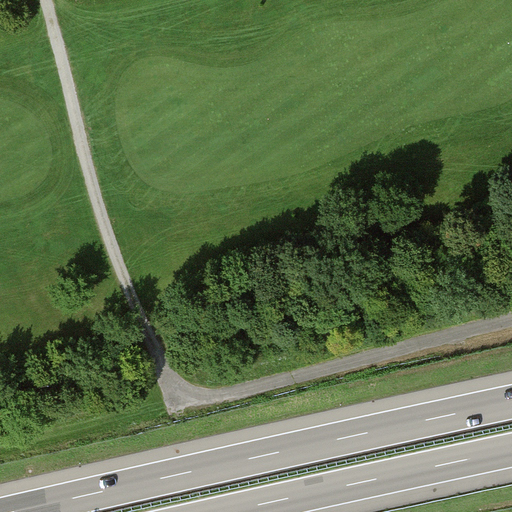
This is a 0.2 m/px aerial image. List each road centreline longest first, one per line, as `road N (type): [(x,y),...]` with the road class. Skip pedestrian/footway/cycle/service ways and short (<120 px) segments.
road 1 (track): [(511,322),(207,400),(170,387),(101,214),(53,0)]
road 2 (motorway): [(511,402),(18,511)]
road 3 (motorway): [(230,511),(511,451)]
